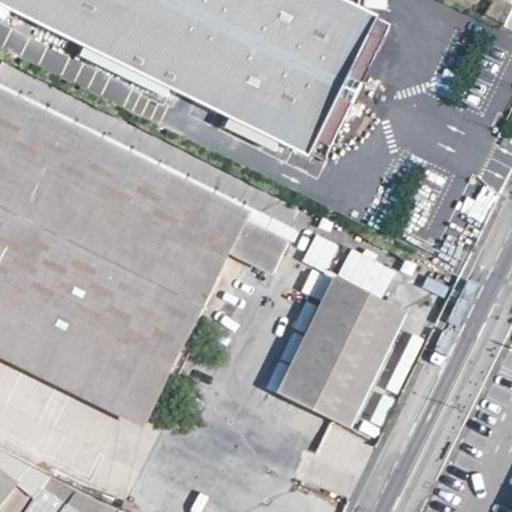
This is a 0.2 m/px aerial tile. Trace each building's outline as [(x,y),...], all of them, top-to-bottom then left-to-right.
[(370,32),(377,17),(341,0),(0,0),(0,1),(310,154),(312,151),(322,156),(381,38),(370,32)] [(511,11),(511,3),(504,0),(492,0),(484,16),(502,25),(505,27),(511,11)] [(0,99),(247,220),(251,212),(0,88),(0,99)] [(288,240),(247,220),(0,99),(0,315),(161,396),(232,254),(272,272),(288,240)] [(325,272),(338,244),(315,234),(302,262),(325,272)] [(384,298),(397,270),(350,248),(337,277),(384,298)] [(405,312),(335,278),(280,392),(349,426),(405,312)] [(424,290),(445,296),(448,284),(428,278),(424,290)] [(0,357),(145,429),(161,396),(0,315),(0,357)] [(289,364),(280,360),(269,388),(277,391),(289,364)] [(374,445),(331,423),(300,482),(344,504),(374,445)] [(0,511),(23,511),(48,477),(0,450),(0,511)] [(128,497),(141,468),(107,453),(94,481),(128,497)] [(155,511),(229,511),(152,474),(137,503),(155,511)] [(121,511),(48,477),(23,511),(121,511)]
